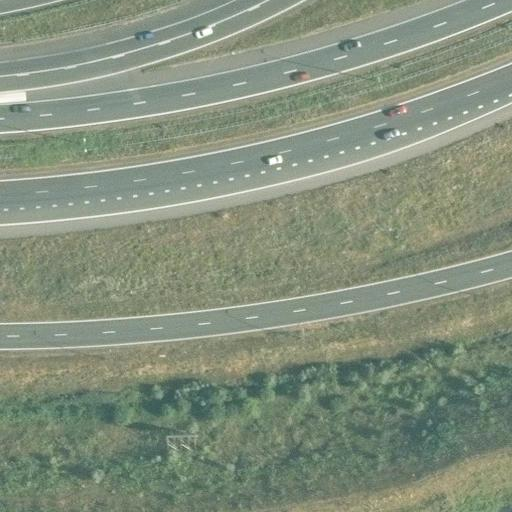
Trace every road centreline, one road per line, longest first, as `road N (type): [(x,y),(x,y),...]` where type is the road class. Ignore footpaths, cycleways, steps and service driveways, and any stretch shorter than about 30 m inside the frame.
road 1 (motorway): [(0,193),(95,186),(289,150),(511,78)]
road 2 (motorway): [(501,0),(268,78),(0,120)]
road 3 (trunk): [(0,335),(306,309),(511,267)]
road 4 (motorway): [(272,0),(121,57),(0,78)]
